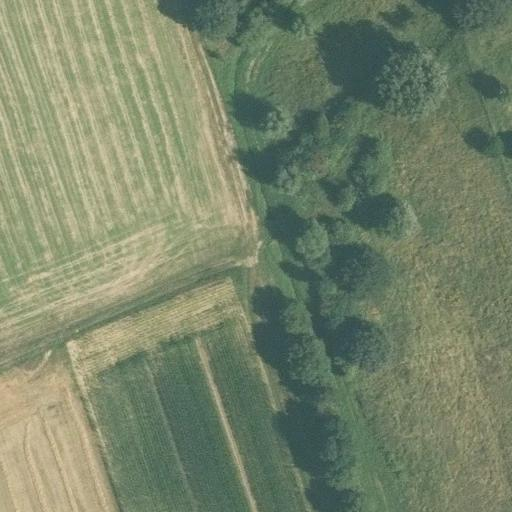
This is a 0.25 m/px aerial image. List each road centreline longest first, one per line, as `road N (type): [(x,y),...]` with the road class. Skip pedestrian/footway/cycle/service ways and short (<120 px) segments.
road 1 (track): [(333,511),(281,350),(269,260),(0,371)]
road 2 (track): [(193,0),(269,260)]
